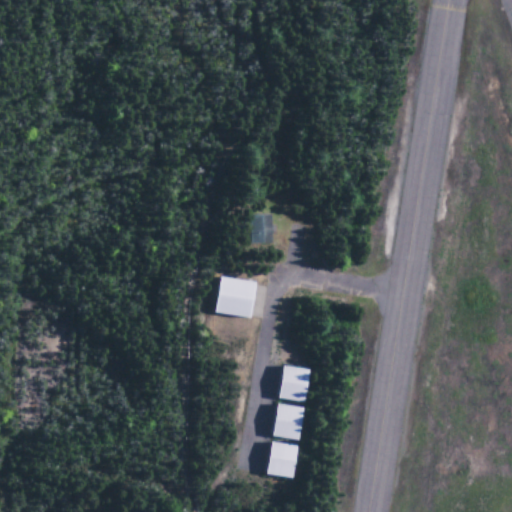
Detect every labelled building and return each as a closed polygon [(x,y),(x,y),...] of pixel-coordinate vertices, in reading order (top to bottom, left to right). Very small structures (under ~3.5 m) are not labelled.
[(266,246),(266,218),(241,217),(241,246),(266,246)] [(205,316),(240,320),(244,283),(209,280),(205,316)] [(299,372),(274,368),(269,401),(294,405),(299,372)] [(289,442),(292,409),(267,407),(263,439),(289,442)] [(283,480),(286,447),(261,445),(257,477),(283,480)]
